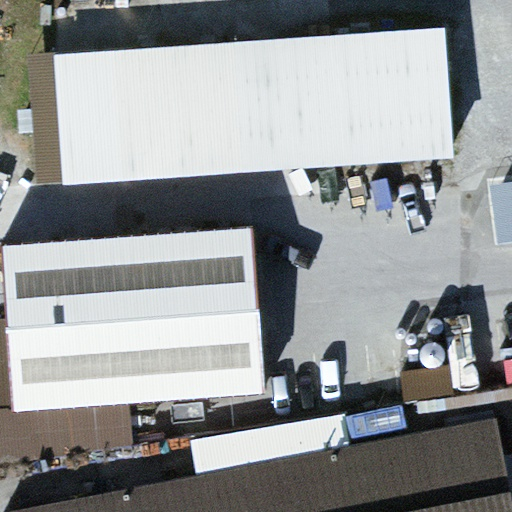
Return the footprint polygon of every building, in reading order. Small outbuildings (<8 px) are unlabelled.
[(443,148),(436,37),(45,61),(52,171),(443,148)] [(511,184),(491,188),(499,240),(511,237),(511,184)] [(245,235),(7,252),(18,400),(256,383),(245,235)] [(0,458),(129,449),(126,408),(0,417),(0,458)] [(501,511),(484,426),(46,511),(501,511)]
